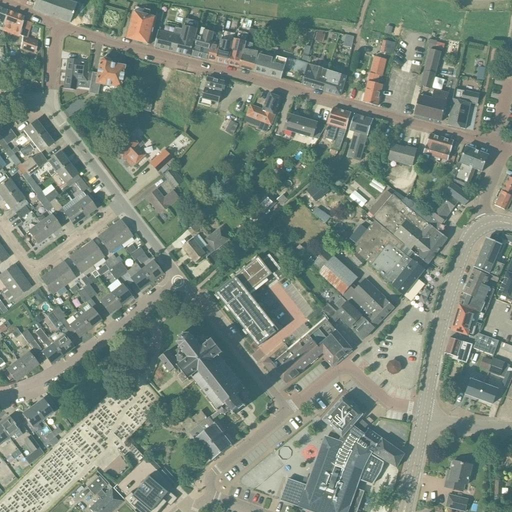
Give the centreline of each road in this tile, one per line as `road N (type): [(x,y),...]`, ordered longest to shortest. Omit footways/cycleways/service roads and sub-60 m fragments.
road 1 (residential): [(503,148),(55,26)]
road 2 (residential): [(0,394),(35,382),(182,278)]
road 3 (secondary): [(423,409),(458,262),(484,223)]
road 4 (residential): [(289,412),(182,278)]
road 5 (residential): [(124,207),(30,267),(0,222)]
road 6 (residential): [(289,412),(342,367),(388,402),(423,409)]
road 7 (residential): [(124,207),(49,100)]
road 8 (residential): [(208,495),(212,473),(289,412)]
